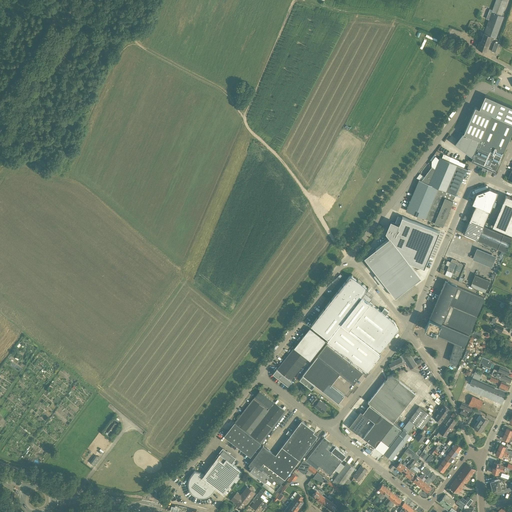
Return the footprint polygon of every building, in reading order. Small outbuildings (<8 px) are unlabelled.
[(501,16),(506,0),(495,0),(492,10),(489,9),(486,18),(489,19),(481,42),(479,41),(477,48),(478,48),(486,51),(489,41),(491,42),(493,37),(496,38),(504,16),(501,16)] [(497,43),(497,42),(496,41),(496,42),(495,42),(491,51),(499,54),(502,45),(498,43),(497,43)] [(460,131),(457,137),(461,138),(458,146),(475,153),(471,161),(483,166),(483,167),(485,168),(486,168),(486,167),(494,171),(498,163),(511,132),(511,106),(485,95),(479,108),(475,106),(464,133),(460,131)] [(423,177),(419,180),(418,179),(406,210),(442,225),(466,168),(439,157),(435,168),(431,167),(423,177)] [(476,193),(472,203),(476,205),(490,211),(498,191),(490,188),(476,193)] [(493,226),(511,233),(511,196),(506,194),(493,226)] [(476,205),(469,220),(483,225),(490,211),(476,205)] [(391,221),(386,233),(390,237),(409,261),(424,268),(439,232),(402,216),(399,224),(398,224),(391,221)] [(463,234),(477,240),(483,225),(469,220),(463,234)] [(483,225),(477,240),(505,251),(511,237),(483,225)] [(375,249),(365,258),(370,264),(370,265),(395,297),(414,283),(401,267),(409,261),(390,237),(375,249)] [(475,248),(471,259),(491,266),(495,255),(475,248)] [(457,264),(451,261),(447,270),(453,272),(452,274),(458,276),(463,264),(457,262),(457,264)] [(486,289),(490,280),(475,274),(472,282),(486,289)] [(351,275),(311,325),(328,338),(327,340),(361,367),(366,370),(367,369),(368,370),(381,354),(379,353),(384,348),(398,329),(396,325),(395,323),(394,321),(386,315),(386,314),(389,311),(384,308),(382,311),(381,311),(369,302),(362,296),(368,288),(361,283),(358,280),(351,275)] [(457,285),(445,280),(425,329),(454,342),(449,361),(456,364),(484,297),(457,286),(457,285)] [(511,325),(511,322),(511,319),(504,316),(501,323),(504,324),(505,323),(511,325)] [(310,360),(326,340),(310,327),(274,373),(288,384),(308,358),(310,360)] [(340,374),(353,384),(363,372),(327,344),(318,356),(323,360),(329,365),(334,369),(340,374)] [(410,368),(416,365),(408,351),(401,355),(400,356),(400,357),(391,362),(392,362),(389,364),(391,369),(403,363),(403,361),(405,360),(410,368)] [(318,356),(303,375),(309,380),(315,384),(325,392),(328,388),(331,385),(340,374),(334,369),(329,365),(323,360),(318,356)] [(482,357),(480,362),(483,363),(482,364),(489,367),(491,362),(487,361),(488,359),(484,358),(482,357)] [(509,382),(511,377),(507,375),(509,370),(499,366),(498,370),(496,369),(493,369),(491,374),(495,376),(509,382)] [(481,376),(482,373),(476,370),(473,377),(477,379),(479,376),(481,376)] [(411,390),(399,380),(393,375),(393,374),(387,377),(368,402),(393,422),(416,393),(411,390)] [(300,379),(312,388),(315,384),(309,380),(303,375),(300,379)] [(473,377),(469,376),(467,381),(470,383),(503,397),(505,392),(494,387),(495,386),(477,379),(473,377)] [(506,389),(508,384),(491,377),(489,380),(500,384),(499,386),(506,389)] [(345,395),(331,385),(328,388),(325,392),(338,403),(345,395)] [(259,390),(224,435),(250,457),(286,411),(259,390)] [(479,409),(483,401),(466,393),(462,402),(479,409)] [(318,400),(316,399),(317,398),(314,396),(313,396),(310,400),(310,401),(313,403),(314,402),(316,403),(314,405),(322,411),(327,405),(319,399),(318,400)] [(436,408),(438,406),(428,398),(426,401),(436,408)] [(467,405),(462,403),(460,406),(463,408),(463,409),(462,408),(460,412),(465,415),(467,411),(468,412),(469,410),(472,411),(474,408),(467,405)] [(445,416),(450,409),(443,404),(438,411),(445,416)] [(375,422),(381,414),(369,405),(363,413),(369,417),(375,422)] [(422,428),(425,424),(431,415),(419,406),(409,419),(422,428)] [(369,417),(363,413),(361,411),(349,427),(354,431),(355,430),(357,432),(369,417)] [(440,423),(445,416),(438,411),(433,417),(440,423)] [(393,422),(385,415),(382,413),(381,414),(375,422),(363,438),(375,447),(381,439),(393,423),(393,422)] [(447,425),(448,425),(454,418),(450,415),(444,423),(447,425)] [(484,425),(489,419),(482,415),(478,421),(481,423),(484,425)] [(446,437),(457,421),(454,418),(448,425),(447,425),(444,423),(439,431),(443,434),(446,437)] [(251,460),(248,464),(248,465),(246,467),(248,469),(274,489),(273,492),(276,494),(283,485),(281,484),(315,438),(316,438),(318,435),(313,432),(315,430),(301,420),(276,454),(263,445),(251,460)] [(415,426),(415,425),(409,420),(402,429),(403,430),(385,454),(392,459),(410,435),(407,433),(413,425),(415,426)] [(481,431),(484,425),(481,423),(478,421),(474,426),(474,427),(481,431)] [(389,445),(401,429),(393,423),(381,439),(389,445)] [(511,436),(505,433),(502,438),(510,441),(511,439),(511,438),(511,436)] [(335,446),(324,437),(309,456),(330,474),(346,454),(335,446)] [(458,451),(462,446),(456,442),(452,447),(458,451)] [(452,447),(450,445),(447,443),(446,445),(448,447),(448,448),(450,450),(448,452),(454,456),(458,451),(452,447)] [(508,454),(509,451),(504,449),(506,446),(500,443),(497,449),(503,451),(508,454)] [(411,457),(415,453),(408,447),(404,452),(411,457)] [(450,461),(454,456),(448,452),(444,448),(442,450),(447,454),(445,457),(440,453),(450,461)] [(189,480),(189,483),(189,485),(189,488),(191,490),(192,492),(194,494),(196,495),(198,496),(201,497),(204,497),(206,496),(208,495),(211,494),(212,492),(215,488),(216,488),(217,489),(223,494),(226,490),(241,470),(231,463),(234,459),(223,451),(222,450),(204,473),(197,472),(195,471),(192,475),(190,478),(189,480)] [(447,466),(450,461),(440,453),(438,455),(443,459),(441,462),(447,466)] [(100,458),(97,456),(91,464),(94,466),(100,458)] [(447,466),(441,462),(436,458),(435,459),(435,460),(437,462),(437,463),(439,465),(437,467),(443,471),(447,466)] [(306,471),(307,469),(310,464),(311,464),(304,459),(297,468),(304,473),(305,470),(306,471)] [(405,465),(409,460),(407,459),(403,464),(400,461),(396,467),(401,470),(403,467),(405,465)] [(406,474),(414,464),(416,461),(414,460),(408,468),(405,465),(403,467),(401,470),(406,474)] [(417,467),(420,463),(417,460),(416,461),(414,464),(406,474),(411,478),(417,471),(413,468),(415,466),(417,467)] [(510,468),(507,467),(500,466),(500,462),(494,461),(493,467),(504,469),(509,471),(510,468)] [(341,488),(348,478),(355,467),(347,462),(333,481),(337,484),(337,485),(340,487),(341,488)] [(449,487),(458,493),(476,470),(467,463),(449,487)] [(360,480),(367,470),(362,465),(354,476),(360,480)] [(418,484),(422,479),(426,474),(429,470),(425,467),(422,471),(423,473),(420,477),(417,475),(413,480),(418,484)] [(317,472),(314,476),(325,485),(329,481),(317,472)] [(431,478),(433,475),(432,474),(431,473),(429,476),(425,481),(422,479),(418,484),(423,488),(431,478)] [(345,490),(351,481),(348,478),(341,488),(342,489),(343,488),(345,490)] [(432,479),(431,478),(423,488),(428,492),(432,487),(429,484),(432,479)] [(496,490),(498,495),(504,493),(503,489),(507,488),(504,480),(499,478),(490,480),(492,485),(491,486),(492,492),(496,490)] [(284,491),(287,486),(285,484),(279,492),(280,492),(281,493),(282,493),(283,491),(284,491)] [(379,498),(387,488),(382,484),(378,489),(381,491),(377,496),(379,498)] [(252,490),(253,488),(251,486),(249,488),(247,487),(241,495),(237,492),(231,499),(242,508),(254,492),(252,490)] [(318,500),(323,493),(324,491),(317,486),(314,490),(316,491),(312,496),(318,500)] [(388,497),(392,492),(387,488),(379,498),(381,499),(385,495),(388,497)] [(255,501),(252,506),(259,511),(260,509),(261,509),(263,510),(267,505),(265,503),(266,502),(264,500),(259,497),(261,494),(263,492),(260,490),(253,500),(255,501)] [(387,507),(389,505),(397,495),(392,492),(388,497),(391,499),(387,504),(385,506),(387,507)] [(299,507),(303,502),(301,500),(303,497),(298,493),(291,501),(294,503),(299,507)] [(323,503),(328,496),(323,493),(318,500),(323,503)] [(449,509),(455,501),(450,498),(445,494),(439,502),(446,507),(449,509)] [(398,504),(402,499),(397,495),(389,505),(391,507),(395,502),(398,504)] [(328,507),(333,500),(334,498),(332,496),(330,498),(328,496),(323,503),(328,507)] [(469,508),(469,506),(473,500),(470,498),(468,501),(465,505),(464,506),(464,508),(464,511),(473,511),(474,507),(469,508)] [(333,511),(338,504),(333,500),(328,507),(333,511)] [(296,511),(299,507),(294,503),(291,501),(288,506),(292,509),(296,511)] [(403,511),(409,505),(404,501),(400,506),(403,508),(400,511),(403,511)] [(340,511),(345,505),(341,503),(337,509),(340,511)]
